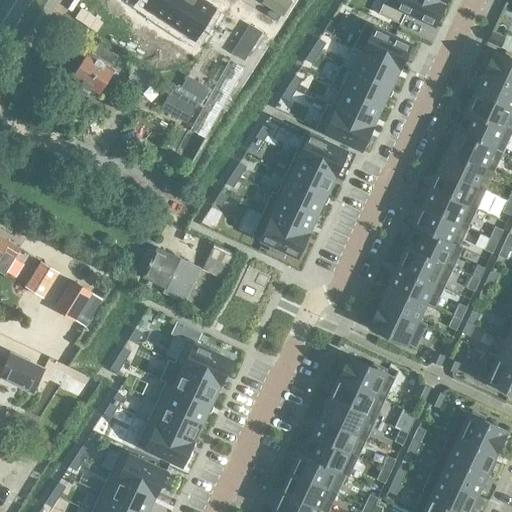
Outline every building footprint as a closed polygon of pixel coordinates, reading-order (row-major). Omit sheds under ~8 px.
[(158,0),(152,11),(194,38),(213,8),(199,0),(158,0)] [(263,0),(263,2),(281,15),(290,2),(290,1),(287,0),(263,0)] [(434,25),(445,2),(439,0),(392,0),(391,3),(384,0),(378,13),(400,23),(405,11),(434,25)] [(330,20),(323,30),(331,35),(338,24),(330,20)] [(373,26),(362,50),(399,67),(410,44),(373,26)] [(491,32),(487,41),(500,47),(505,38),(491,32)] [(318,38),(311,49),(319,53),(326,43),(318,38)] [(237,43),(231,52),(243,60),(249,51),(237,43)] [(312,64),(319,53),(311,49),(305,59),(312,64)] [(399,68),(399,67),(362,50),(353,70),(390,87),(399,68)] [(511,59),(494,51),(483,73),(511,86),(511,59)] [(98,96),(114,70),(87,52),(71,78),(98,96)] [(390,87),(353,70),(344,89),(381,106),(390,87)] [(511,86),(483,73),(475,92),(511,109),(511,107),(511,86)] [(295,75),(288,85),(295,90),(302,80),(295,75)] [(295,90),(288,85),(281,96),(289,101),(295,90)] [(381,106),(344,89),(335,109),(372,126),(372,125),(381,106)] [(502,129),(511,109),(475,92),(466,111),(502,129)] [(186,122),(194,107),(169,93),(161,108),(186,122)] [(372,126),(335,109),(324,132),(361,149),(372,126)] [(493,148),(502,129),(466,111),(456,131),(493,148)] [(262,125),(256,136),(263,140),(270,130),(262,125)] [(484,167),(493,148),(456,131),(448,149),(484,167)] [(309,133),(298,157),(335,174),(346,151),(309,133)] [(256,151),(263,140),(256,136),(249,146),(256,151)] [(476,184),(484,167),(448,149),(439,168),(484,189),(485,188),(476,184)] [(335,174),(298,157),(289,177),(326,194),(334,175),(335,175),(335,174)] [(239,162),(232,172),(240,177),(246,167),(239,162)] [(484,189),(439,168),(430,187),(475,209),(484,189)] [(240,177),(232,172),(225,183),(233,188),(240,177)] [(317,213),(326,194),(289,177),(280,196),(317,213)] [(475,209),(430,187),(421,206),(467,227),(475,209)] [(221,206),(228,195),(220,191),(213,201),(221,206)] [(308,232),(317,213),(280,196),(271,216),(308,233),(308,232)] [(509,215),(511,209),(511,202),(507,200),(501,211),(509,215)] [(466,228),(467,227),(421,206),(412,225),(416,227),(416,226),(449,242),(450,241),(458,224),(466,228)] [(297,256),(308,233),(271,216),(260,239),(297,256)] [(453,242),(450,241),(449,242),(416,226),(416,227),(407,246),(452,267),(452,266),(444,262),(453,242)] [(497,241),(503,230),(494,226),(489,238),(497,241)] [(511,245),(511,233),(508,232),(503,244),(511,247),(511,245)] [(492,253),(497,241),(489,238),(483,249),(492,253)] [(0,240),(0,281),(10,265),(30,278),(39,264),(0,240)] [(505,259),(511,247),(503,244),(497,255),(505,259)] [(452,267),(407,246),(398,265),(443,286),(452,267)] [(184,302),(200,268),(156,247),(142,277),(165,288),(163,293),(184,302)] [(232,256),(212,248),(202,269),(222,278),(232,256)] [(43,298),(59,272),(41,261),(25,287),(43,298)] [(479,279),(484,268),(477,264),(471,276),(479,279)] [(443,286),(398,265),(389,285),(434,306),(443,286)] [(498,275),(490,271),(485,283),(492,287),(498,275)] [(474,291),(479,279),(471,276),(466,287),(474,291)] [(73,319),(74,317),(90,292),(72,281),(55,308),(73,319)] [(487,298),(492,287),(485,283),(479,294),(487,298)] [(434,306),(389,285),(380,303),(425,324),(426,324),(417,320),(425,303),(433,307),(434,306)] [(85,324),(101,298),(90,292),(74,317),(85,324)] [(425,324),(380,303),(369,326),(392,336),(391,340),(403,345),(405,342),(415,347),(425,324)] [(461,319),(466,307),(458,304),(453,315),(461,319)] [(475,325),(480,313),(472,309),(467,321),(475,325)] [(455,330),(461,319),(453,315),(448,326),(455,330)] [(511,341),(511,318),(506,316),(497,335),(511,341)] [(469,336),(475,325),(467,321),(461,332),(469,336)] [(134,328),(128,339),(135,344),(142,333),(134,328)] [(511,364),(511,341),(497,335),(497,336),(506,340),(498,357),(489,353),(489,354),(511,364)] [(194,342),(183,366),(220,383),(231,360),(194,342)] [(123,347),(116,357),(124,362),(130,351),(123,347)] [(444,356),(434,351),(430,361),(439,365),(444,356)] [(33,391),(41,373),(43,369),(10,354),(0,376),(33,391)] [(511,391),(511,364),(489,354),(478,376),(488,381),(487,384),(499,390),(500,387),(511,391)] [(372,367),(349,356),(338,378),(383,399),(394,377),(384,372),(385,369),(373,363),(372,367)] [(117,373),(124,362),(116,357),(110,368),(117,373)] [(459,362),(449,358),(445,368),(454,372),(459,362)] [(63,359),(53,377),(67,386),(69,382),(76,386),(78,382),(90,389),(96,378),(63,359)] [(219,384),(220,383),(183,366),(174,385),(210,403),(219,384)] [(383,399),(338,378),(329,397),(375,418),(383,399)] [(413,395),(423,400),(429,387),(419,382),(413,395)] [(201,422),(210,403),(174,385),(165,405),(201,422)] [(428,403),(438,407),(444,394),(435,389),(428,403)] [(117,391),(110,402),(117,407),(124,396),(117,391)] [(375,418),(329,397),(320,416),(366,437),(375,418)] [(111,417),(117,407),(110,402),(103,413),(111,417)] [(201,422),(165,405),(156,425),(192,442),(193,441),(192,441),(201,422)] [(460,409),(450,432),(495,453),(506,430),(483,420),(484,416),(472,411),(470,414),(460,409)] [(366,437),(320,416),(312,435),(357,456),(366,437)] [(407,433),(413,422),(405,418),(400,430),(407,433)] [(181,465),(192,442),(156,425),(144,448),(181,465)] [(417,427),(412,438),(420,442),(425,430),(417,427)] [(402,445),(407,433),(400,430),(394,441),(402,445)] [(486,472),(495,453),(450,432),(441,451),(486,472)] [(357,456),(312,435),(303,454),(300,452),(299,453),(348,475),(357,456)] [(414,453),(420,442),(412,438),(407,449),(414,453)] [(82,445),(75,456),(82,461),(89,450),(82,445)] [(476,494),(486,472),(441,451),(431,473),(476,494)] [(129,453),(118,477),(155,494),(166,471),(129,453)] [(348,475),(299,453),(291,471),(336,492),(328,488),(335,471),(347,476),(348,475)] [(76,471),(82,461),(75,456),(68,466),(76,471)] [(389,471),(395,460),(387,456),(382,468),(389,471)] [(384,483),(389,471),(382,468),(376,479),(384,483)] [(406,472),(398,468),(393,479),(400,483),(406,472)] [(326,511),(336,492),(291,471),(281,491),(326,511)] [(462,511),(467,511),(476,494),(431,473),(421,493),(462,511)] [(154,495),(155,494),(118,477),(109,497),(141,511),(145,511),(154,495)] [(395,494),(400,483),(393,479),(387,491),(395,494)] [(58,482),(51,492),(59,497),(66,486),(58,482)] [(326,511),(281,491),(273,509),(278,511),(316,511),(318,509),(324,511),(326,511)] [(52,508),(59,497),(51,492),(44,503),(52,508)] [(462,511),(421,493),(412,511),(462,511)] [(369,494),(364,506),(372,509),(374,504),(377,498),(369,494)] [(141,511),(109,497),(101,511),(141,511)]
